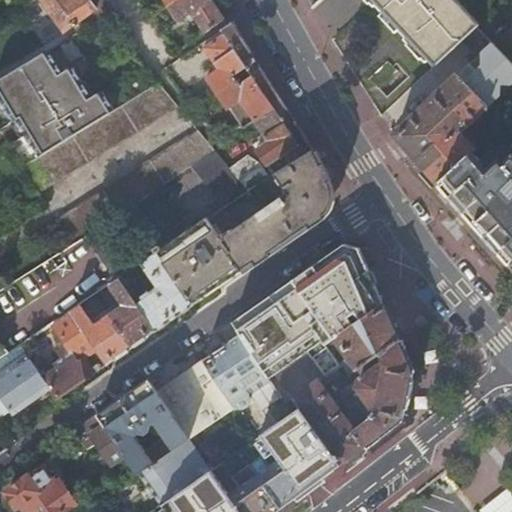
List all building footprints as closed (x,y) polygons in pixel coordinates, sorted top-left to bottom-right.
[(41,0),(66,33),(72,28),(108,2),(106,0),(101,0),(94,5),(90,0),(77,0),(75,2),(73,0),(41,0)] [(211,0),(178,0),(169,7),(171,10),(167,13),(174,24),(178,20),(180,23),(191,15),(197,24),(205,35),(225,21),(211,0)] [(373,0),(374,1),(382,9),(435,67),(476,28),(478,26),(454,0),(373,0)] [(72,28),(77,35),(103,19),(115,12),(108,2),(72,28)] [(232,23),(220,32),(223,36),(204,50),(218,71),(207,79),(218,95),(249,73),(245,67),(255,59),(232,23)] [(472,124),(511,85),(511,65),(491,44),(395,136),(416,161),(439,185),(476,150),(476,151),(484,143),(478,137),(471,145),(458,132),(464,125),(468,128),(469,127),(472,130),(475,127),(472,124)] [(50,51),(0,81),(0,98),(3,103),(17,126),(19,124),(27,119),(36,133),(28,138),(29,139),(40,158),(116,111),(113,106),(108,98),(104,92),(97,97),(94,98),(83,80),(75,67),(63,73),(50,51)] [(269,81),(255,59),(245,67),(249,73),(218,95),(229,110),(230,110),(244,130),(254,123),(274,109),(275,111),(284,104),(269,81)] [(87,81),(83,80),(94,98),(97,97),(87,81)] [(178,107),(158,84),(116,111),(40,158),(23,168),(39,194),(178,107)] [(108,98),(113,106),(116,104),(111,96),(108,98)] [(17,126),(3,103),(0,104),(0,113),(8,126),(14,128),(17,126)] [(297,126),(284,104),(275,111),(274,109),(254,123),(264,137),(269,143),(262,148),(258,151),(275,176),(314,152),(297,126)] [(19,124),(28,138),(36,133),(27,119),(19,124)] [(26,141),(29,139),(28,138),(19,124),(17,126),(14,128),(21,139),(26,141)] [(511,145),(511,134),(503,125),(497,130),(511,146),(511,145)] [(215,151),(199,132),(57,223),(72,246),(88,236),(94,232),(128,210),(217,153),(215,151)] [(269,143),(264,137),(258,142),(262,148),(269,143)] [(503,164),(484,143),(476,151),(476,150),(439,185),(495,246),(502,256),(511,266),(511,264),(511,151),(510,150),(505,154),(509,158),(503,164)] [(321,168),(314,152),(275,176),(271,179),(250,192),(263,212),(221,241),(243,273),(325,217),(330,186),(321,168)] [(250,192),(271,179),(253,162),(234,173),(250,192)] [(194,307),(243,273),(221,241),(208,221),(163,252),(161,249),(156,252),(158,255),(194,307)] [(101,242),(94,232),(88,236),(109,267),(137,248),(123,227),(101,242)] [(232,325),(240,338),(270,382),(307,355),(325,379),(342,367),(340,364),(329,348),(339,341),(368,321),(367,320),(385,308),(376,286),(367,274),(370,273),(362,255),(359,250),(343,248),(232,325)] [(157,333),(194,307),(158,255),(143,265),(158,288),(142,298),(135,288),(130,293),(157,333)] [(132,350),(157,333),(130,293),(121,280),(111,287),(121,302),(106,312),(132,350)] [(132,350),(106,312),(92,322),(82,307),(72,313),(73,315),(97,351),(108,367),(132,350)] [(342,367),(325,379),(319,383),(295,401),(301,410),(341,464),(342,466),(367,448),(402,421),(403,418),(414,374),(414,372),(401,343),(385,308),(367,320),(368,321),(339,341),(350,358),(340,364),(342,367)] [(97,351),(73,315),(56,327),(72,350),(60,358),(64,364),(56,370),(59,375),(46,384),(48,387),(51,392),(58,402),(96,375),(85,359),(97,351)] [(209,359),(202,363),(234,411),(235,412),(237,411),(242,411),(244,411),(248,409),(249,408),(251,405),(251,403),(252,401),(273,387),(270,382),(240,338),(228,346),(224,349),(220,352),(217,348),(207,355),(209,359)] [(0,363),(11,356),(0,339),(0,363)] [(34,367),(28,358),(0,376),(0,420),(11,413),(48,387),(46,384),(34,367)] [(181,379),(158,395),(190,441),(234,411),(202,363),(181,379)] [(414,374),(403,418),(412,420),(422,376),(414,374)] [(149,382),(99,417),(127,457),(140,476),(141,475),(154,466),(135,438),(140,435),(145,436),(150,433),(150,428),(155,424),(175,452),(190,441),(158,395),(149,382)] [(51,392),(48,387),(11,413),(14,418),(51,392)] [(249,408),(248,409),(255,405),(264,417),(284,403),(273,387),(252,401),(251,403),(251,405),(249,408)] [(212,472),(163,506),(165,509),(160,511),(277,511),(341,464),(301,410),(263,437),(265,439),(257,444),(268,459),(275,454),(281,461),(230,496),(212,472)] [(127,457),(99,417),(84,427),(113,467),(127,457)] [(212,472),(190,441),(175,452),(154,466),(141,475),(163,505),(163,506),(212,472)] [(42,472),(27,483),(26,481),(6,496),(16,509),(21,505),(26,511),(66,511),(73,507),(59,486),(54,490),(42,472)] [(511,511),(511,488),(510,486),(478,511),(479,511),(511,511)]
